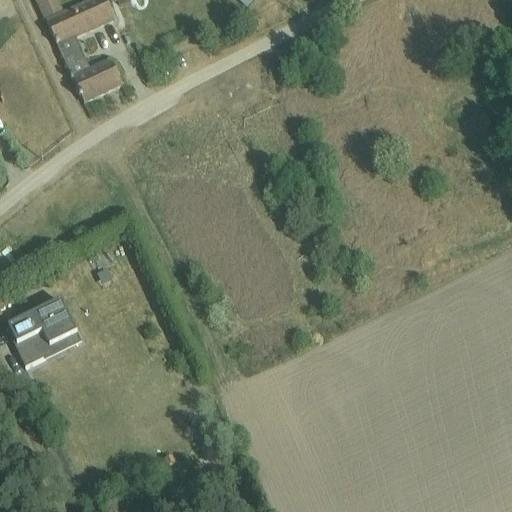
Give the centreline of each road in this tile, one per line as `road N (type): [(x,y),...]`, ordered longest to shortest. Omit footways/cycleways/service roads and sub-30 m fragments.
road 1 (residential): [(0,207),(87,142),(355,0)]
road 2 (track): [(0,370),(68,511)]
